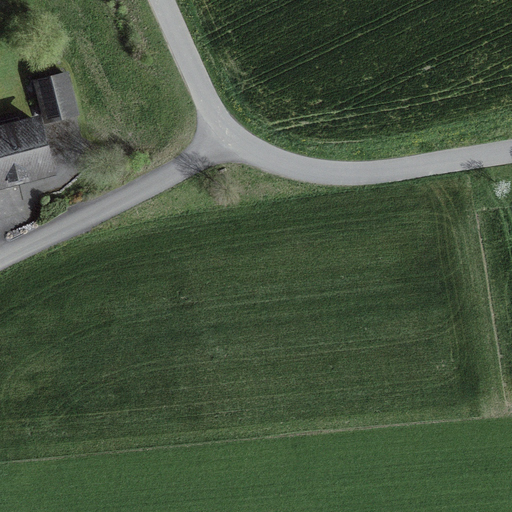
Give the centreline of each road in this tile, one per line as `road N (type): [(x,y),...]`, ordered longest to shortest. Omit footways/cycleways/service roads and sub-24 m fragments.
road 1 (unclassified): [(511,150),(386,171),(297,172),(222,143)]
road 2 (residential): [(222,143),(0,259)]
road 3 (unclassified): [(222,143),(161,0)]
